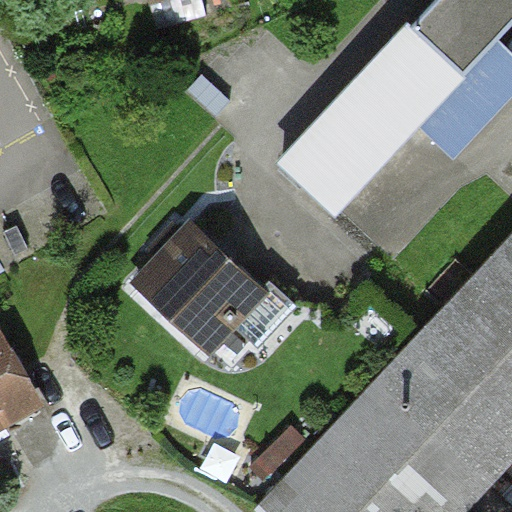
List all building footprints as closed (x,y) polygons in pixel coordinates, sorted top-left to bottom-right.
[(146,0),(156,32),(208,18),(203,0),(146,0)] [(511,23),(511,0),(432,0),(280,160),(335,213),(420,123),(452,154),(511,90),(511,56),(496,41),(511,23)] [(182,238),(170,227),(149,251),(160,261),(135,289),(204,353),(231,324),(255,347),(299,300),(273,276),(260,289),(193,226),(182,238)] [(456,511),(511,453),(511,240),(261,508),(264,511),(456,511)] [(0,328),(0,424),(42,401),(0,328)]
